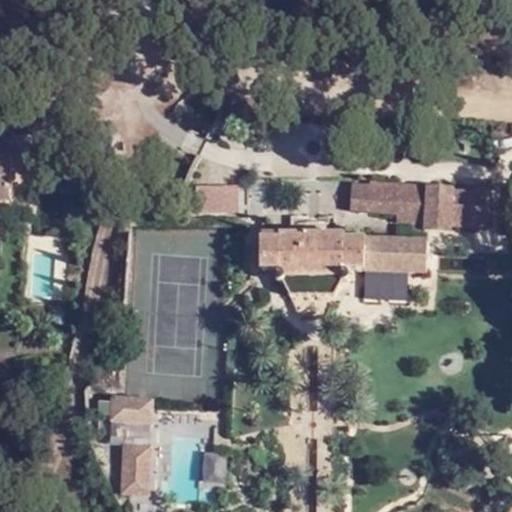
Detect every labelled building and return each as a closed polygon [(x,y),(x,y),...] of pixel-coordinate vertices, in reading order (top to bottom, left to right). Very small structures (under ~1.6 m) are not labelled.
[(26,156),(0,155),(0,199),(22,201),(26,156)] [(409,214),(409,184),(379,183),(379,188),(360,187),(360,212),(409,214)] [(434,224),(435,186),(409,184),(409,214),(409,222),(434,224)] [(462,208),(464,187),(435,186),(434,224),(433,228),(460,229),(461,223),(494,224),(495,209),(462,208)] [(495,209),(496,189),(464,187),(462,208),(495,209)] [(200,194),(201,214),(239,211),(237,191),(200,194)] [(270,270),(279,270),(301,301),(339,302),(358,271),(438,273),(439,245),(370,244),(369,238),(353,237),(353,243),(288,240),(288,243),(271,243),(270,270)] [(121,425),(134,427),(137,403),(123,401),(121,425)] [(137,403),(134,427),(149,429),(151,405),(137,403)] [(153,453),(127,451),(125,501),(152,502),(153,453)] [(235,493),(236,459),(217,458),(215,492),(235,493)]
